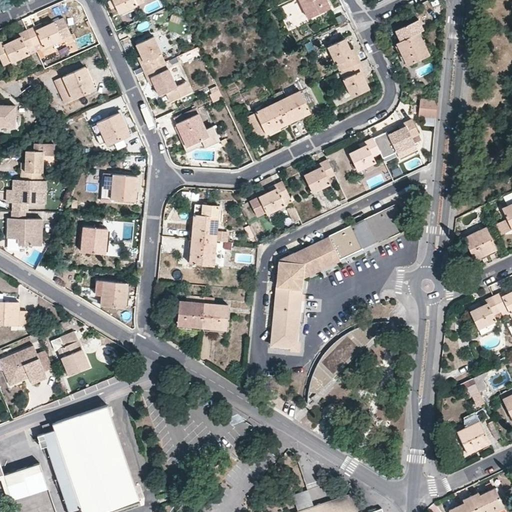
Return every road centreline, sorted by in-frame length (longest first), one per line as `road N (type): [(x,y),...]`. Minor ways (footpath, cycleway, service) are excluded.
road 1 (residential): [(362,21),(389,79),(387,104),(240,177),(156,175)]
road 2 (residential): [(165,356),(380,485),(413,489)]
road 3 (residential): [(437,276),(458,26)]
road 4 (residential): [(458,26),(427,273)]
road 5 (residential): [(417,282),(368,282),(327,312),(304,361),(253,368)]
road 6 (residential): [(90,0),(156,147),(156,175)]
road 7 (residential): [(156,175),(148,349)]
road 8 (residential): [(0,260),(148,349)]
road 9 (residential): [(417,458),(436,295)]
road 10 (residential): [(421,294),(417,458)]
road 11 (residential): [(0,431),(115,387)]
road 12 (residential): [(115,387),(154,502)]
